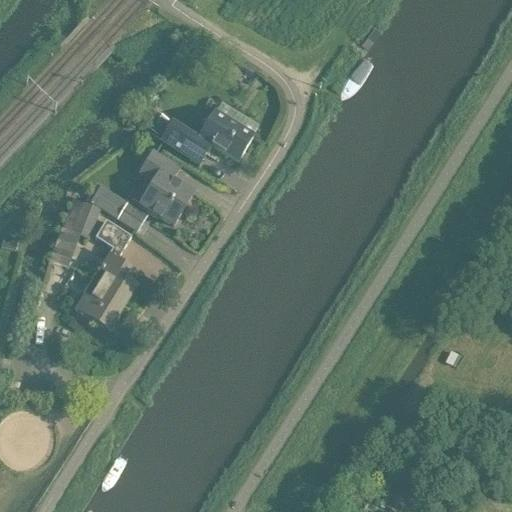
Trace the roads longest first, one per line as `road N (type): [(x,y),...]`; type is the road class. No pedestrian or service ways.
road 1 (unclassified): [(233,511),(511,72)]
road 2 (unclassified): [(43,511),(292,121),(296,107),(281,77)]
